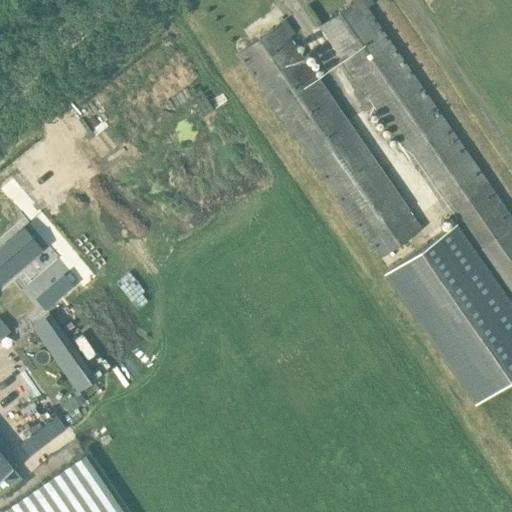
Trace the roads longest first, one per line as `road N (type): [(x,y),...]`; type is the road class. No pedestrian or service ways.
road 1 (unclassified): [(511,169),(391,0)]
road 2 (tertiary): [(0,96),(119,0)]
